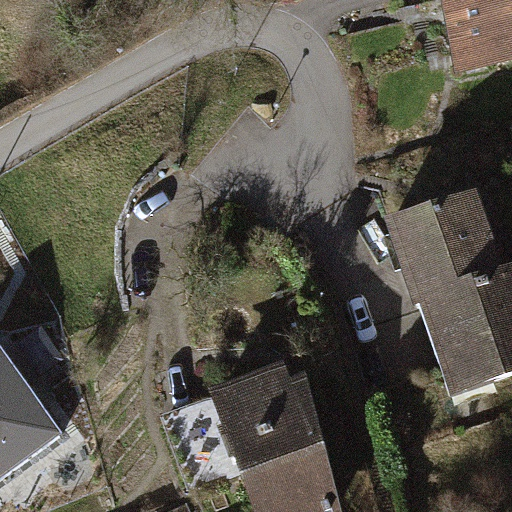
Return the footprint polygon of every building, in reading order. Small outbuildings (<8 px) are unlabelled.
[(511,59),(511,0),(449,0),(463,69),(511,59)] [(473,200),(392,228),(421,308),(434,302),(501,280),(473,200)] [(511,275),(501,280),(434,302),(465,392),(511,375),(511,275)] [(0,353),(0,480),(60,436),(0,353)] [(284,379),(165,424),(190,490),(245,470),(260,511),(333,511),(323,485),(327,484),(308,414),(297,418),(284,379)]
